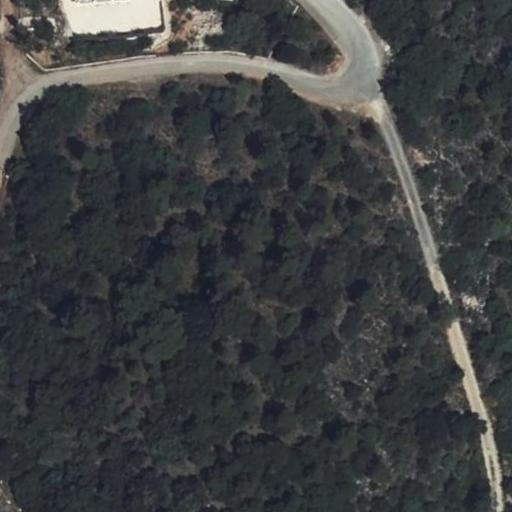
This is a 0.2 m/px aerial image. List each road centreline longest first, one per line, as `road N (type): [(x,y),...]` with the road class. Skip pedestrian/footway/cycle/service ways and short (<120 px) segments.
road 1 (residential): [(0,175),(27,100),(62,78),(196,60),(274,67),(337,85),(361,76),(364,55),(322,0)]
road 2 (track): [(361,76),(487,423),(498,511)]
